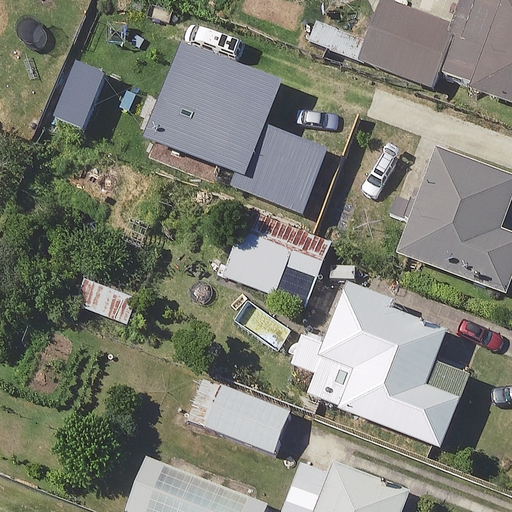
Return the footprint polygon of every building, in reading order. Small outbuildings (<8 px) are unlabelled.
[(511,0),(424,0),(420,12),(397,4),(375,65),(442,89),(446,79),(511,102),(511,0)] [(511,201),(511,177),(437,150),(399,253),(508,293),(511,281),(511,233),(502,229),(511,201)] [(333,243),(248,210),(230,257),(211,249),(203,269),(307,309),(333,243)] [(137,296),(83,278),(73,306),(127,324),(137,296)] [(447,332),(350,292),(326,353),(301,343),(291,366),(315,376),(308,394),(441,448),(471,376),(435,361),(447,332)] [(292,412),(207,377),(189,421),(275,455),(292,412)] [(402,511),(410,493),(307,454),(284,511),(402,511)]
